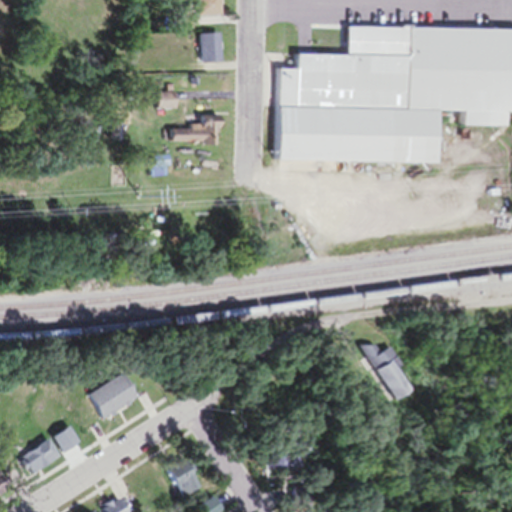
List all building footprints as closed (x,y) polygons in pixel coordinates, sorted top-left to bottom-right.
[(213,21),(213,0),(185,0),(186,21),(213,21)] [(263,166),(429,170),(430,117),(447,117),(447,130),(491,131),(491,117),(509,118),(510,35),(338,32),(338,22),(310,22),(309,34),(284,34),(283,75),(265,75),(263,166)] [(190,67),(210,67),(210,39),(190,39),(190,67)] [(161,96),(142,100),(146,116),(164,112),(161,96)] [(156,148),(192,148),(192,139),(210,139),(210,121),(186,121),(186,135),(156,135),(156,148)] [(146,182),(159,182),(159,163),(146,163),(146,182)] [(128,403),(112,379),(78,402),(93,426),(128,403)] [(53,462),(38,441),(8,461),(23,483),(53,462)] [(266,450),(266,471),(289,471),(289,450),(266,450)] [(164,483),(176,505),(196,495),(184,472),(164,483)] [(120,511),(114,503),(101,511),(120,511)]
